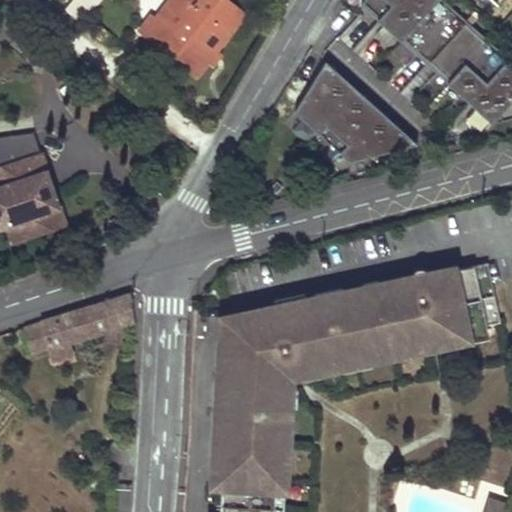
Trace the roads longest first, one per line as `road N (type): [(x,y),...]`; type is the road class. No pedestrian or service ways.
road 1 (secondary): [(175,255),(511,165)]
road 2 (unclassified): [(175,255),(150,511)]
road 3 (residential): [(227,145),(154,101),(29,0)]
road 4 (secondary): [(0,308),(175,255)]
road 5 (unclassified): [(227,145),(312,0)]
road 6 (unclassified): [(175,255),(192,200),(227,145)]
